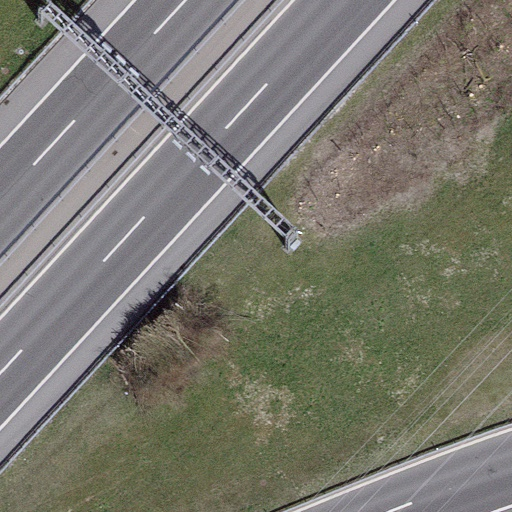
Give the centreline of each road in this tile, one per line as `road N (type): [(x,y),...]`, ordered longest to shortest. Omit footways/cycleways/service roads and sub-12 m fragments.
road 1 (motorway): [(0,379),(349,0)]
road 2 (motorway): [(185,0),(0,201)]
